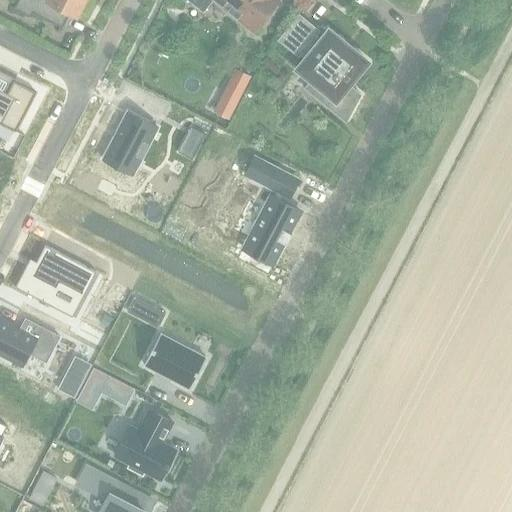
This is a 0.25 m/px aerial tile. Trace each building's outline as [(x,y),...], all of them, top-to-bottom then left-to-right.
[(76,16),(83,0),(17,0),(13,8),(30,17),(32,12),(61,28),(69,13),(76,16)] [(214,0),(253,32),(279,0),(278,0),(188,0),(203,11),(212,0),(214,0)] [(345,122),(360,95),(348,85),(367,62),(328,30),(321,39),(315,35),(319,31),(298,14),(277,40),(298,56),(299,55),(305,59),(297,69),(334,99),(328,107),(345,122)] [(236,68),(228,83),(243,91),(251,76),(236,68)] [(0,86),(0,120),(16,129),(37,90),(14,79),(8,91),(0,86)] [(127,111),(102,159),(133,175),(157,127),(127,111)] [(191,127),(177,152),(192,160),(205,135),(191,127)] [(270,196),(245,243),(275,258),(300,211),(279,200),(283,193),(288,196),(297,180),(260,161),(252,177),(276,190),(272,197),(270,196)] [(26,265),(15,287),(50,305),(58,290),(77,300),(93,270),(45,244),(32,269),(26,265)] [(134,295),(126,310),(138,316),(145,301),(134,295)] [(0,318),(0,352),(23,364),(29,352),(46,361),(59,336),(25,318),(20,329),(0,318)] [(205,357),(159,333),(143,364),(189,388),(205,357)] [(93,368),(76,401),(92,408),(100,392),(125,405),(133,389),(109,376),(93,368)] [(0,410),(8,415),(23,387),(0,374),(0,410)] [(172,422),(149,410),(138,431),(130,426),(114,456),(129,463),(127,467),(142,475),(144,471),(160,479),(175,450),(161,443),(172,422)] [(86,464),(76,483),(90,490),(93,485),(109,494),(99,511),(142,511),(144,510),(133,505),(139,492),(86,464)] [(33,488),(29,498),(42,504),(47,495),(33,488)]
